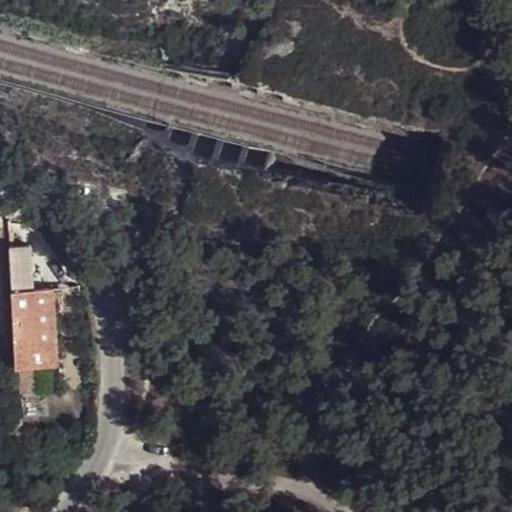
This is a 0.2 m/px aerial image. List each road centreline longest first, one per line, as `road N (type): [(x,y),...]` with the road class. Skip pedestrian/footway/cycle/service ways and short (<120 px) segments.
road 1 (unclassified): [(67,511),(110,439),(106,297),(64,220),(26,193)]
road 2 (track): [(349,511),(308,485),(191,471),(110,439)]
